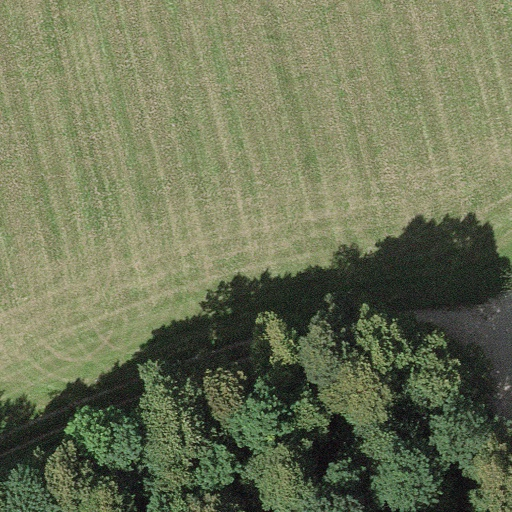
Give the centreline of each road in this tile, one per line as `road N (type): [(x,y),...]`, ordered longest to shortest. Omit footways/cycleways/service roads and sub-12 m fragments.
road 1 (track): [(0,440),(70,403),(273,333),(364,318),(506,315)]
road 2 (track): [(511,447),(511,310)]
